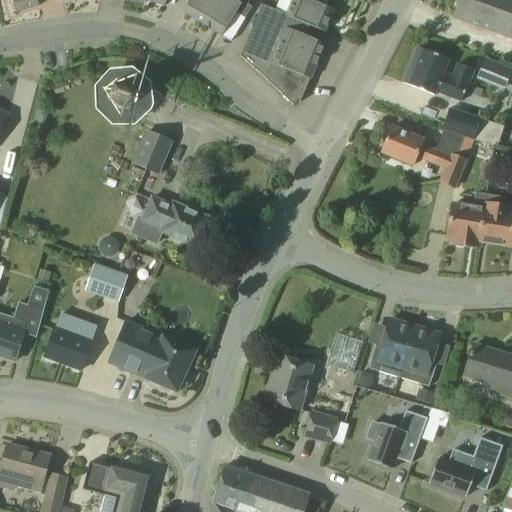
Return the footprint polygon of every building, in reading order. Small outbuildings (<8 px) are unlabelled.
[(39,0),(14,0),(18,12),(41,5),(39,0)] [(190,0),(185,13),(204,24),(218,0),(190,0)] [(218,0),(204,24),(223,35),(237,13),(246,18),(253,7),(249,4),(251,0),(218,0)] [(280,0),(277,10),(288,14),(288,15),(311,25),(310,25),(325,32),(335,9),(314,1),(314,0),(280,0)] [(511,0),(459,0),(453,18),(511,37),(511,0)] [(306,35),(310,25),(311,25),(288,15),(288,14),(277,10),(263,4),(241,56),(294,105),(299,100),(301,102),(326,44),(306,35)] [(449,59),(419,47),(404,83),(435,95),(437,91),(462,101),(475,69),(459,62),(453,76),(444,73),(449,59)] [(511,67),(486,57),(478,78),(504,88),(511,69),(511,67)] [(131,82),(123,80),(114,83),(109,89),(107,98),(109,106),(115,111),(124,114),(131,112),(139,105),(140,96),(138,88),(131,82)] [(463,137),(465,138),(474,141),(497,148),(504,127),(481,120),(482,119),(449,108),(442,131),(444,131),(463,137)] [(0,133),(9,114),(0,109),(0,133)] [(417,157),(445,169),(451,153),(457,156),(465,138),(463,137),(444,131),(436,150),(422,144),(424,139),(393,126),(382,152),(413,166),(417,157)] [(173,142),(145,130),(131,164),(159,176),(173,142)] [(451,153),(445,169),(439,182),(456,189),(468,161),(457,156),(451,153)] [(480,247),(481,241),(480,241),(487,195),(477,193),(475,207),(453,204),(448,236),(452,236),(451,242),(452,242),(454,247),(463,248),(466,245),(480,247)] [(480,241),(481,241),(511,245),(511,242),(511,207),(511,202),(511,198),(487,195),(480,241)] [(152,198),(142,220),(139,219),(133,234),(159,245),(164,234),(198,249),(211,219),(173,203),(172,206),(152,198)] [(128,275),(94,263),(85,292),(118,303),(128,275)] [(41,270),(38,280),(47,282),(50,273),(41,270)] [(33,287),(51,292),(53,285),(35,280),(33,287)] [(0,356),(15,362),(24,334),(37,338),(51,292),(33,287),(27,306),(19,303),(14,319),(0,314),(0,356)] [(98,326),(61,313),(44,358),(81,371),(98,326)] [(416,326),(391,318),(382,346),(377,344),(372,359),(373,359),(370,368),(400,377),(416,326)] [(162,337),(126,322),(108,364),(148,381),(148,385),(149,388),(151,390),(154,391),(157,391),(160,390),(161,387),(178,394),(196,351),(163,337),(162,337)] [(440,334),(416,326),(400,377),(430,386),(433,377),(437,363),(432,361),(440,334)] [(362,346),(337,339),(328,369),(353,376),(362,346)] [(491,350),(475,344),(465,375),(493,384),(491,392),(511,398),(511,356),(500,352),(499,355),(491,352),(491,350)] [(313,364),(282,356),(276,378),(272,377),(265,400),(300,410),(313,364)] [(361,374),(357,385),(364,387),(368,376),(361,374)] [(420,391),(416,402),(430,406),(433,395),(420,391)] [(431,410),(428,419),(427,421),(439,426),(445,428),(450,415),(431,410)] [(338,419),(311,411),(303,438),(331,446),(338,419)] [(372,428),(366,444),(374,447),(367,467),(392,476),(396,464),(410,470),(426,424),(405,417),(398,436),(380,430),(380,431),(372,428)] [(349,425),(338,422),(335,431),(346,434),(349,425)] [(442,458),(433,483),(471,496),(475,485),(491,490),(507,445),(484,437),(477,456),(457,449),(452,462),(442,458)] [(15,486),(40,493),(50,457),(7,445),(0,473),(0,486),(14,491),(15,486)] [(139,511),(148,478),(90,463),(83,490),(116,499),(113,511),(139,511)] [(270,510),(268,511),(305,511),(311,496),(224,466),(219,485),(258,498),(256,506),(270,510)] [(258,498),(219,485),(211,511),(268,511),(270,510),(256,506),(258,498)] [(40,511),(60,511),(61,510),(63,500),(44,496),(40,511)]
